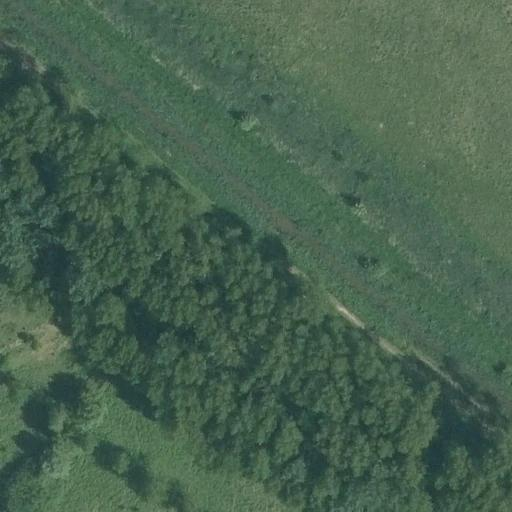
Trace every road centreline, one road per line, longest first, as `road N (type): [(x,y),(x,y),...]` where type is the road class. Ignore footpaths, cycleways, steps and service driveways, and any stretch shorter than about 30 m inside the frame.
road 1 (track): [(511,388),(23,0)]
road 2 (track): [(283,257),(250,277),(135,274),(0,349)]
